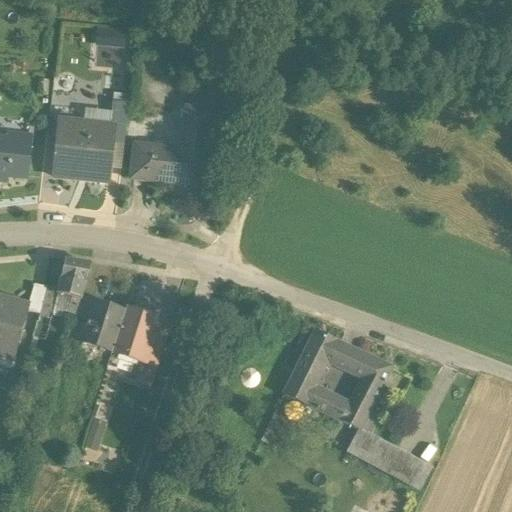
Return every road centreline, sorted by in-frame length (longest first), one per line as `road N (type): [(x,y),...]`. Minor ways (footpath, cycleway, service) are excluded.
road 1 (track): [(143,511),(228,272),(305,0)]
road 2 (residential): [(211,266),(54,243),(0,246)]
